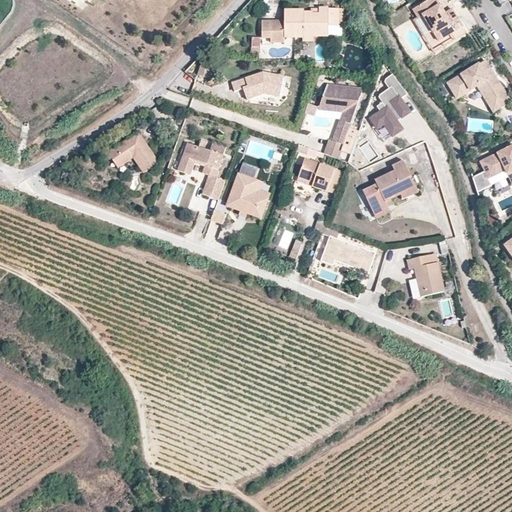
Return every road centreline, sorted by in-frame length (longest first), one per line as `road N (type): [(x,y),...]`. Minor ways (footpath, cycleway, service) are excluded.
road 1 (residential): [(511,377),(195,244),(45,194),(29,173)]
road 2 (residential): [(29,173),(138,103),(240,0)]
road 3 (track): [(263,511),(230,483),(413,375)]
